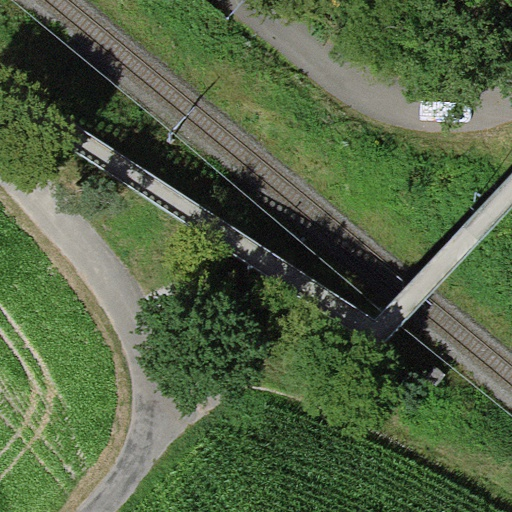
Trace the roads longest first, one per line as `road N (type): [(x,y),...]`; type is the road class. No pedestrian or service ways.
road 1 (track): [(511,187),(379,332),(0,84)]
road 2 (track): [(0,129),(130,277),(155,326),(165,387)]
road 3 (track): [(165,387),(156,434),(97,511)]
